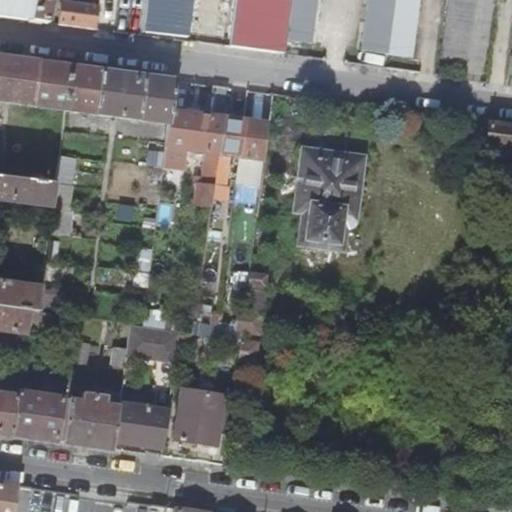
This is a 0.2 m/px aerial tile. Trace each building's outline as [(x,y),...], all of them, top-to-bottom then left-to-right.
[(0,0),(0,18),(48,25),(51,0),(0,0)] [(72,0),(72,5),(96,8),(97,0),(72,0)] [(291,0),(286,43),(313,46),(319,0),(291,0)] [(369,0),(363,52),(389,55),(396,0),(369,0)] [(396,0),(389,55),(415,58),(422,0),(396,0)] [(448,0),(440,58),(469,61),(477,0),(448,0)] [(60,4),(57,27),(93,32),(96,8),(72,5),(60,4)] [(389,55),(386,71),(412,75),(415,58),(389,55)] [(0,60),(0,104),(61,113),(68,70),(0,60)] [(68,70),(61,113),(167,127),(169,114),(173,85),(68,70)] [(191,117),(186,154),(205,157),(202,187),(196,187),(193,212),(210,214),(211,206),(216,173),(218,162),(223,121),(227,92),(212,90),(209,120),(191,117)] [(169,114),(167,127),(164,152),(186,154),(191,117),(169,114)] [(238,158),(243,125),(223,121),(218,162),(222,162),(222,157),(238,158)] [(238,158),(236,175),(246,176),(247,161),(259,162),(263,128),(243,125),(238,158)] [(511,130),(487,127),(485,150),(511,154),(511,130)] [(39,167),(52,169),(57,141),(43,139),(39,167)] [(356,217),(363,159),(300,152),(296,181),(304,182),(301,209),(309,210),(305,243),(344,247),(348,215),(356,217)] [(71,186),(74,160),(55,158),(52,184),(71,186)] [(372,161),(363,159),(356,217),(365,217),(372,161)] [(0,181),(49,188),(51,176),(0,168),(0,181)] [(216,173),(211,206),(222,207),(226,174),(216,173)] [(0,204),(46,210),(49,188),(0,181),(0,204)] [(304,182),(296,181),(293,208),(301,209),(304,182)] [(351,257),(356,217),(348,215),(344,247),(305,243),(309,210),(301,209),(296,249),(351,257)] [(36,281),(45,221),(27,219),(17,279),(36,281)] [(132,250),(131,296),(145,297),(146,251),(132,250)] [(246,288),(265,290),(266,279),(248,278),(246,288)] [(0,309),(30,315),(32,303),(34,293),(0,287),(0,309)] [(243,315),(261,318),(265,290),(246,288),(243,315)] [(32,303),(30,315),(42,317),(44,305),(32,303)] [(0,309),(0,336),(27,340),(28,329),(30,315),(0,309)] [(30,315),(28,329),(49,332),(51,318),(42,317),(30,315)] [(234,336),(241,337),(259,339),(261,318),(243,315),(236,315),(234,329),(234,336)] [(143,320),(141,332),(162,336),(163,322),(143,320)] [(163,322),(162,336),(178,338),(193,341),(195,331),(195,326),(163,322)] [(213,344),(239,348),(241,337),(234,336),(234,329),(216,327),(215,333),(213,344)] [(89,333),(79,331),(76,346),(88,348),(89,333)] [(141,332),(128,331),(127,336),(125,349),(125,355),(124,361),(174,369),(178,338),(162,336),(141,332)] [(193,341),(213,344),(215,333),(195,331),(193,341)] [(125,349),(127,336),(117,335),(115,348),(125,349)] [(76,351),(72,374),(85,375),(89,354),(76,351)] [(109,373),(122,376),(124,361),(125,355),(111,353),(109,373)] [(117,413),(112,448),(147,453),(152,416),(154,402),(119,397),(117,413)] [(181,397),(173,447),(213,452),(222,403),(181,397)] [(0,399),(0,439),(11,442),(17,403),(0,399)] [(17,403),(11,442),(55,448),(61,405),(18,399),(17,403)] [(67,405),(59,449),(111,456),(112,448),(117,413),(104,410),(104,403),(82,399),(81,407),(67,405)] [(147,453),(162,456),(167,417),(152,416),(147,453)] [(10,511),(14,492),(0,490),(0,511),(10,511)]
